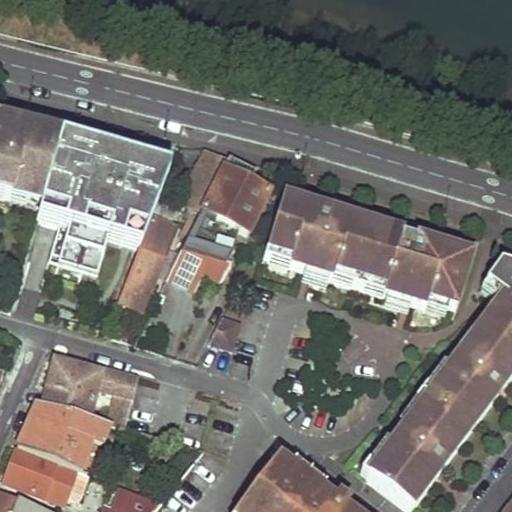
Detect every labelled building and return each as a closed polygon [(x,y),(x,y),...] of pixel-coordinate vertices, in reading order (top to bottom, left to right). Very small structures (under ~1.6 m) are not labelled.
[(57,141),(0,126),(0,209),(5,210),(6,205),(36,213),(57,141)] [(57,141),(36,213),(34,221),(66,230),(55,267),(95,278),(105,241),(137,251),(147,223),(154,205),(168,169),(57,141)] [(187,209),(199,215),(219,175),(225,163),(206,153),(204,158),(178,205),(187,209)] [(227,251),(196,235),(204,218),(244,238),(265,197),(248,188),(230,180),(235,168),(225,163),(219,175),(199,215),(195,224),(185,244),(180,253),(225,267),(229,256),(227,251)] [(230,180),(248,188),(253,177),(235,168),(230,180)] [(173,212),(154,205),(147,223),(169,232),(173,212)] [(469,265),(283,205),(281,208),(266,255),(313,269),(310,279),(400,307),(402,298),(428,307),(453,315),(469,265)] [(199,215),(187,209),(182,218),(186,220),(195,224),(199,215)] [(195,224),(186,220),(176,239),(185,244),(195,224)] [(169,232),(147,223),(137,251),(119,299),(141,306),(169,232)] [(225,267),(180,253),(166,281),(195,297),(207,276),(222,286),(231,270),(225,267)] [(313,269),(266,255),(264,264),(310,279),(313,269)] [(511,289),(511,278),(498,272),(483,291),(502,305),(511,289)] [(511,289),(502,305),(366,483),(402,511),(412,511),(511,379),(511,289)] [(402,298),(400,307),(425,315),(428,307),(402,298)] [(119,299),(116,307),(137,315),(141,306),(119,299)] [(222,322),(210,347),(231,353),(239,327),(222,322)] [(50,371),(41,407),(85,421),(91,391),(110,397),(105,427),(108,428),(123,432),(133,381),(115,376),(99,371),(98,375),(62,365),(60,374),(50,371)] [(35,405),(16,452),(76,476),(90,481),(108,428),(105,427),(85,421),(41,407),(35,405)] [(76,476),(16,452),(4,483),(22,492),(23,490),(43,500),(43,498),(64,506),(76,476)] [(299,497),(307,487),(278,466),(243,511),(274,511),(291,491),(299,497)] [(331,505),(307,487),(299,497),(291,491),(274,511),(345,511),(345,509),(343,505),(338,503),(331,505)] [(150,491),(145,503),(156,507),(163,497),(150,491)] [(120,493),(113,511),(151,511),(156,507),(145,503),(120,493)] [(38,511),(0,495),(0,511),(38,511)] [(345,511),(360,511),(346,501),(343,505),(345,509),(345,511)]
